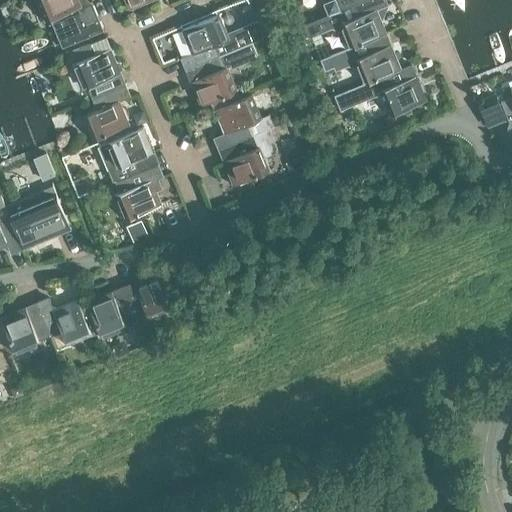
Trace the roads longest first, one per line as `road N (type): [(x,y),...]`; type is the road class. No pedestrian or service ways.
road 1 (residential): [(205,223),(129,38),(215,3)]
road 2 (residential): [(205,223),(472,115)]
road 3 (residential): [(0,280),(132,255),(205,223)]
road 4 (residential): [(425,0),(472,115)]
